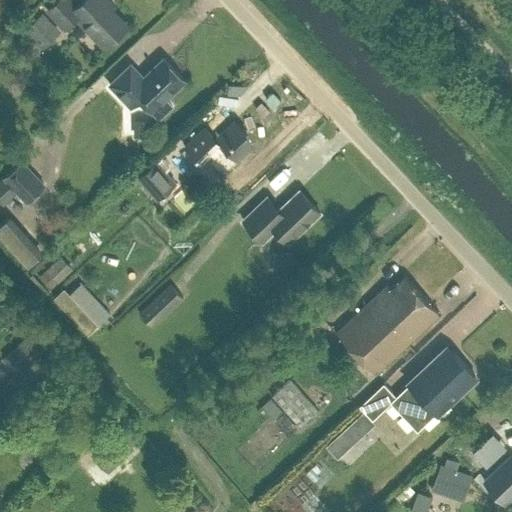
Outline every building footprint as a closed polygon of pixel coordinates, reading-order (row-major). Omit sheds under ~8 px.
[(80,0),(77,4),(72,0),(55,0),(47,8),(64,26),(76,15),(103,45),(126,24),(106,3),(109,0),(80,0)] [(60,30),(42,11),(24,28),(42,47),(60,30)] [(172,105),(165,98),(184,79),(163,57),(143,76),(130,63),(109,83),(130,105),(139,97),(158,117),(172,105)] [(153,135),(153,117),(133,118),(133,135),(153,135)] [(204,127),(185,145),(204,166),(208,162),(217,171),(221,171),(224,168),(226,171),(236,162),(243,169),(258,155),(249,146),(251,145),(242,134),(245,132),(234,120),(215,138),(204,127)] [(45,183),(22,158),(3,176),(26,201),(45,183)] [(177,181),(157,159),(137,177),(157,199),(177,181)] [(264,198),(242,218),(263,240),(275,228),(288,242),(320,212),(299,189),(276,211),(264,198)] [(20,228),(5,241),(26,265),(41,251),(20,228)] [(73,267),(61,254),(46,268),(57,281),(73,267)] [(389,287),(385,283),(335,330),(374,371),(438,311),(403,274),(389,287)] [(183,296),(170,283),(139,313),(152,326),(183,296)] [(53,295),(87,331),(98,321),(63,286),(53,295)] [(25,336),(4,355),(18,371),(39,351),(25,336)] [(424,377),(418,371),(394,394),(381,381),(357,404),(370,418),(389,401),(415,429),(473,374),(451,351),(424,377)] [(102,464),(127,441),(116,429),(91,452),(102,464)] [(335,433),(323,444),(335,457),(347,446),(335,433)] [(511,457),(508,453),(482,477),(504,500),(511,491),(511,457)] [(431,489),(462,500),(471,473),(456,468),(458,461),(446,457),(443,464),(440,463),(431,489)]
